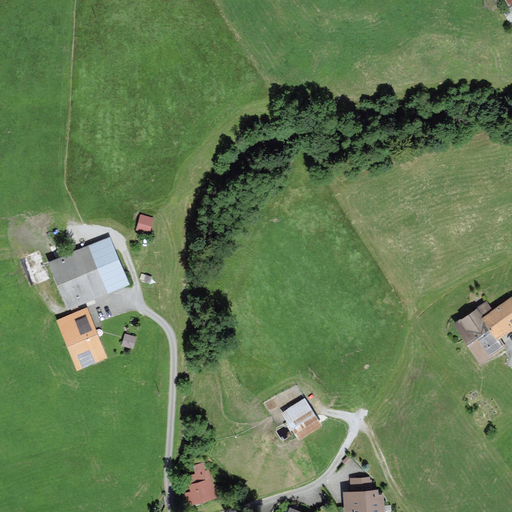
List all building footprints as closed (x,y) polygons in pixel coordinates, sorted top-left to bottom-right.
[(148,231),(151,219),(141,216),(138,228),(148,231)] [(52,263),(67,300),(124,277),(108,240),(52,263)] [(497,338),(511,327),(511,298),(492,312),(484,318),(490,328),(497,338)] [(484,318),(492,312),(487,305),(479,310),(479,309),(461,321),(457,324),(467,338),(469,336),(472,340),(490,328),(484,318)] [(82,365),(103,357),(90,323),(93,321),(88,308),(63,318),(82,365)] [(472,346),(482,361),(503,347),(497,338),(490,328),(472,340),(475,345),(472,346)] [(124,344),(132,346),(134,338),(126,336),(124,344)] [(297,431),(301,437),(319,426),(308,408),(311,406),(305,398),(285,411),(297,431)] [(215,495),(209,471),(205,472),(203,463),(194,465),(196,474),(188,475),(191,487),(186,489),(189,501),(215,495)] [(375,493),(348,495),(349,506),(353,506),(353,511),(380,511),(380,498),(376,498),(375,493)]
